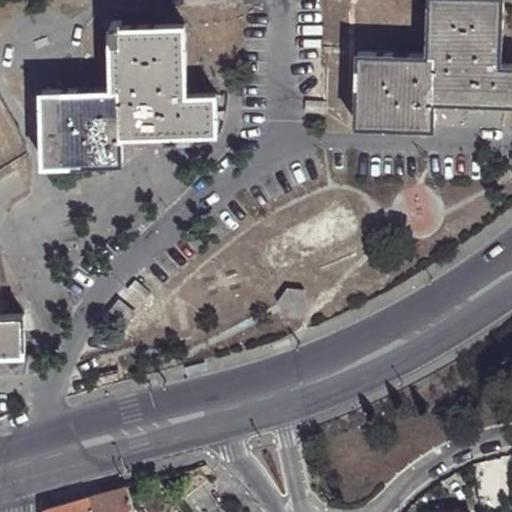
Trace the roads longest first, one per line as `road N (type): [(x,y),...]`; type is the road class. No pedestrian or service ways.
road 1 (secondary): [(511,251),(333,358),(273,377)]
road 2 (secondary): [(282,411),(416,358),(511,296)]
road 3 (secondary): [(15,479),(228,425)]
road 4 (secondary): [(220,392),(44,438)]
road 5 (residential): [(511,437),(441,459),(382,511)]
